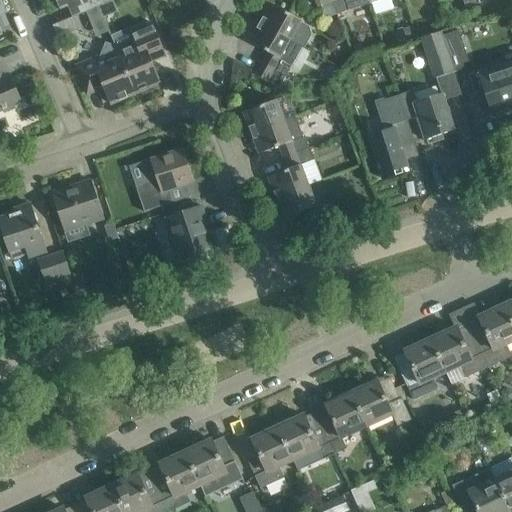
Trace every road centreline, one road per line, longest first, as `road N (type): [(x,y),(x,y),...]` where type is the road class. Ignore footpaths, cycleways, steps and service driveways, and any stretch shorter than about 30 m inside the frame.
road 1 (residential): [(0,499),(471,280)]
road 2 (tertiary): [(0,369),(269,280)]
road 3 (tertiary): [(269,280),(454,222)]
road 4 (residential): [(269,280),(206,115)]
road 5 (residential): [(20,0),(81,145)]
road 6 (residential): [(511,140),(435,164),(454,222)]
road 7 (residential): [(81,145),(176,109),(206,115)]
road 8 (residential): [(231,0),(214,30),(206,115)]
